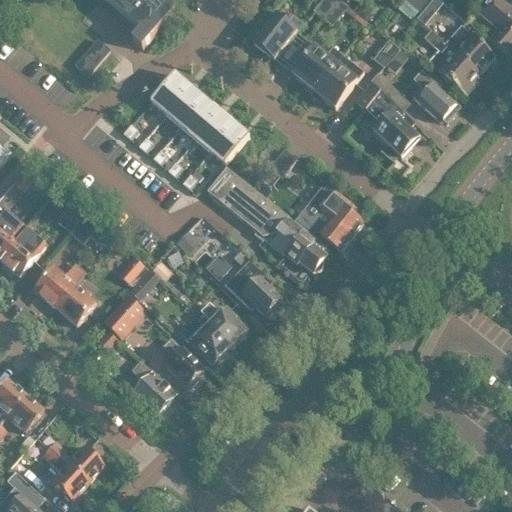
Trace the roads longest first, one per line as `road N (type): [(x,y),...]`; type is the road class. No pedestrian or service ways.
road 1 (residential): [(156,463),(402,212)]
road 2 (residential): [(281,511),(388,373),(410,329),(428,256)]
road 3 (residential): [(402,212),(205,40)]
road 4 (residential): [(156,463),(0,330)]
road 5 (residential): [(62,136),(89,109),(205,40)]
road 6 (residential): [(402,212),(511,88)]
road 7 (residential): [(435,239),(511,137)]
